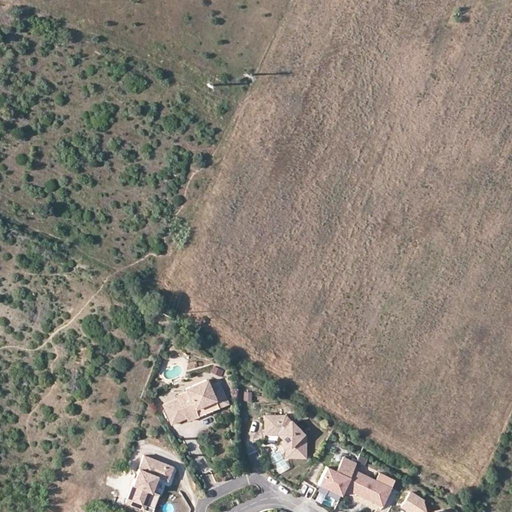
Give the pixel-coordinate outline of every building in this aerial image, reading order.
[(223,370),(214,366),(211,372),(220,376),(223,370)] [(218,406),(229,401),(220,380),(210,385),(207,378),(186,386),(187,389),(192,401),(182,406),(178,396),(163,403),(171,422),(179,419),(186,415),(188,418),(198,414),(195,406),(215,398),(218,406)] [(192,401),(187,389),(177,393),(178,396),(182,406),(192,401)] [(215,398),(195,406),(198,414),(218,406),(215,398)] [(306,436),(285,415),(264,414),(264,421),(267,421),(267,434),(277,434),(282,439),(284,440),(289,446),(289,457),(305,457),(306,436)] [(284,456),(289,457),(289,446),(284,440),(282,439),(278,442),(284,448),(284,456)] [(168,475),(172,464),(143,454),(125,501),(152,511),(154,506),(146,503),(151,490),(156,475),(167,479),(168,475)] [(345,487),(354,468),(357,462),(342,455),(335,469),(326,464),(317,482),(323,486),(341,494),(345,487)] [(354,468),(345,487),(352,491),(381,505),(390,486),(375,478),(354,468)] [(379,471),(375,478),(390,486),(394,479),(379,471)] [(159,493),(151,490),(146,503),(154,506),(159,493)] [(425,511),(422,500),(409,491),(400,505),(410,511),(444,511),(441,510),(429,511),(425,511)]
